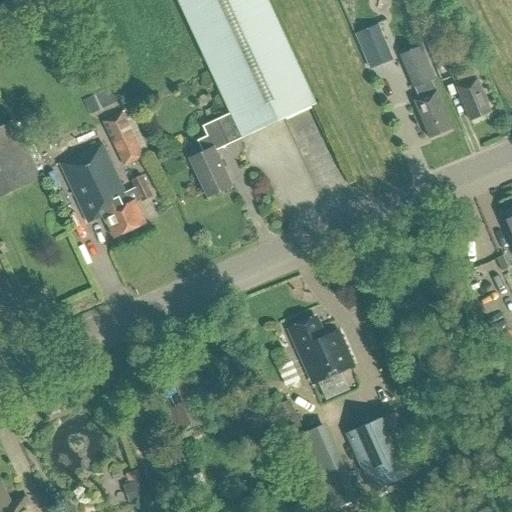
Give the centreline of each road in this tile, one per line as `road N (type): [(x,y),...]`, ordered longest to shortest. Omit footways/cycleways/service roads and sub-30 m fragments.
road 1 (tertiary): [(0,367),(511,152)]
road 2 (track): [(92,329),(163,511)]
